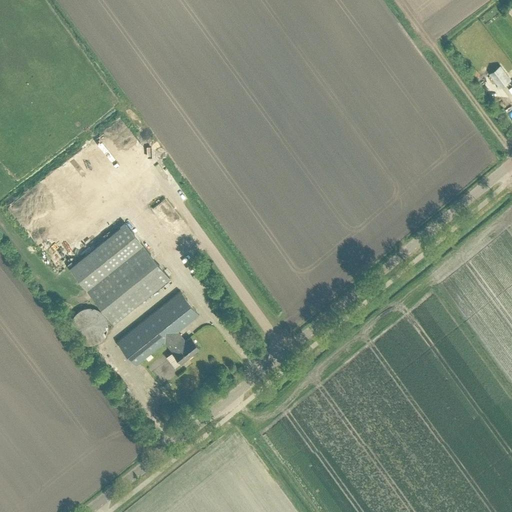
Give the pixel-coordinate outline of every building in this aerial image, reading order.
[(490,73),(500,87),(511,79),(501,65),(490,73)] [(51,216),(64,204),(60,200),(48,213),(51,216)] [(69,267),(86,289),(113,322),(169,277),(143,244),(125,222),(69,267)] [(186,341),(178,330),(198,314),(180,291),(117,341),(136,364),(145,356),(150,352),(164,341),(181,362),(200,348),(191,337),(186,341)] [(210,295),(203,297),(205,304),(212,302),(210,295)]
